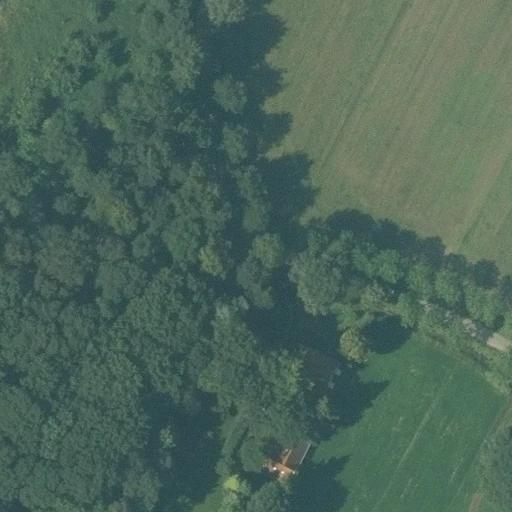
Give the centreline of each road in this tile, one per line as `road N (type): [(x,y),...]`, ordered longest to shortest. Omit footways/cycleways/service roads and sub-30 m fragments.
road 1 (unclassified): [(102,511),(235,243)]
road 2 (unclassified): [(511,351),(471,328),(235,243)]
road 3 (unclassified): [(235,243),(204,101),(208,0)]
